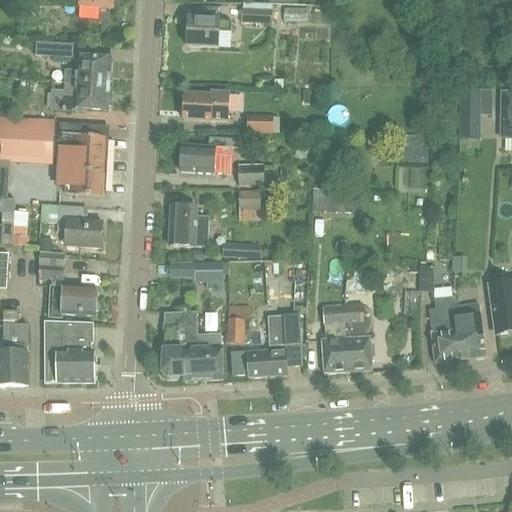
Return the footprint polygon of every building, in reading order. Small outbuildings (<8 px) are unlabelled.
[(78,0),(78,8),(79,8),(78,20),(98,21),(98,9),(116,10),(116,0),(78,0)] [(271,26),(272,25),(278,25),(278,12),(272,12),(272,8),(242,7),(241,24),(271,26)] [(289,30),(314,31),(315,17),(290,16),(289,30)] [(230,50),(231,22),(188,20),(187,48),(230,50)] [(73,45),(36,44),(36,58),(72,60),(73,45)] [(66,72),(65,83),(76,84),(109,86),(110,60),(77,58),(76,73),(66,72)] [(274,81),(274,90),(283,90),(283,81),(274,81)] [(108,112),(109,86),(76,84),(65,83),(64,93),(52,92),(51,111),(83,112),(83,110),(108,112)] [(303,92),(304,105),(314,105),(314,92),(303,92)] [(480,92),(459,92),(459,139),(480,139),(480,117),(480,92)] [(511,92),(500,93),(500,141),(504,141),(511,140),(511,92)] [(184,95),(183,122),(228,124),(229,95),(211,95),(211,97),(184,95)] [(246,117),(246,135),(291,135),(291,121),(273,121),(273,117),(246,117)] [(0,162),(53,166),(54,121),(24,120),(0,118),(0,162)] [(67,160),(65,196),(102,198),(103,193),(105,193),(107,163),(104,163),(105,154),(108,154),(108,142),(105,142),(106,139),(104,139),(104,128),(60,125),(59,143),(55,143),(54,159),(67,160)] [(213,176),(213,175),(230,176),(232,142),(209,140),(209,149),(182,147),(180,174),(213,176)] [(238,188),(264,187),(264,166),(238,167),(238,188)] [(362,215),(362,192),(312,191),(312,214),(362,215)] [(239,193),(239,195),(239,222),(261,222),(261,192),(239,193)] [(41,207),(40,224),(57,225),(57,232),(66,232),(65,248),(101,250),(103,224),(88,223),(88,210),(41,207)] [(175,247),(207,249),(208,219),(196,218),(197,210),(177,209),(175,247)] [(40,239),(38,252),(51,253),(52,240),(40,239)] [(263,247),(247,246),(223,245),(222,258),(262,260),(263,247)] [(193,252),(193,261),(205,261),(205,253),(193,252)] [(14,279),(16,254),(7,253),(4,277),(14,279)] [(0,387),(28,388),(28,353),(27,353),(27,327),(27,321),(18,321),(18,313),(4,313),(3,327),(3,348),(0,347),(0,278),(2,278),(4,255),(0,254),(0,387)] [(51,282),(51,289),(49,319),(62,320),(62,316),(95,318),(97,292),(63,290),(65,256),(39,254),(38,281),(51,282)] [(451,267),(451,272),(451,278),(454,278),(454,275),(461,275),(461,255),(453,255),(452,267),(451,267)] [(373,263),(373,277),(393,277),(411,277),(411,265),(393,265),(393,264),(373,263)] [(223,284),(222,276),(222,264),(195,264),(195,284),(206,284),(223,284)] [(367,323),(364,323),(363,305),(360,268),(346,268),(344,300),(344,306),(342,306),(344,328),(345,341),(347,375),(372,373),(369,339),(368,340),(367,323)] [(418,294),(432,294),(434,270),(420,270),(418,294)] [(206,284),(206,290),(207,292),(208,293),(210,295),(212,296),(213,297),(215,298),(217,299),(219,299),(221,300),(223,300),(223,284),(206,284)] [(511,284),(489,287),(496,337),(511,334),(511,284)] [(433,302),(434,311),(429,312),(430,325),(432,337),(431,337),(435,365),(459,362),(454,321),(453,310),(454,310),(452,298),(433,302)] [(324,376),(347,375),(345,341),(344,328),(342,306),(342,302),(327,302),(325,302),(326,308),(322,308),(323,324),(324,324),(325,336),(321,336),(324,376)] [(247,307),(242,307),(229,308),(228,346),(245,345),(244,333),(249,333),(249,309),(247,307)] [(197,338),(197,336),(196,315),(164,316),(165,350),(162,350),(161,375),(166,380),(182,380),(182,383),(196,383),(196,378),(197,378),(196,338),(197,338)] [(299,317),(268,319),(270,348),(301,346),(299,317)] [(480,318),(454,321),(459,362),(486,359),(480,318)] [(93,385),(93,371),(94,353),(91,353),(91,345),(93,345),(93,324),(45,324),(44,384),(52,384),(52,383),(58,383),(58,385),(93,385)] [(221,335),(197,336),(197,338),(196,338),(197,378),(196,378),(196,383),(223,382),(221,335)] [(287,378),(287,370),(286,352),(248,354),(249,365),(241,365),(238,368),(239,376),(242,379),(248,378),(248,381),(287,378)]
